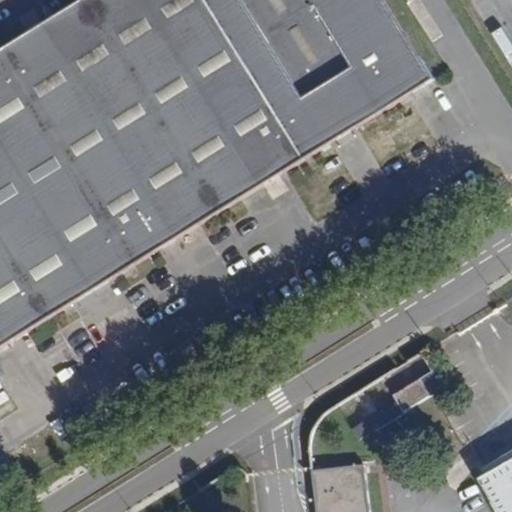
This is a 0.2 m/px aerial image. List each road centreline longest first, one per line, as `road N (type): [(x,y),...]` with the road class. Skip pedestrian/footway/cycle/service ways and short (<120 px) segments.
road 1 (unknown): [(0,406),(495,115)]
road 2 (unclassified): [(84,511),(511,247)]
